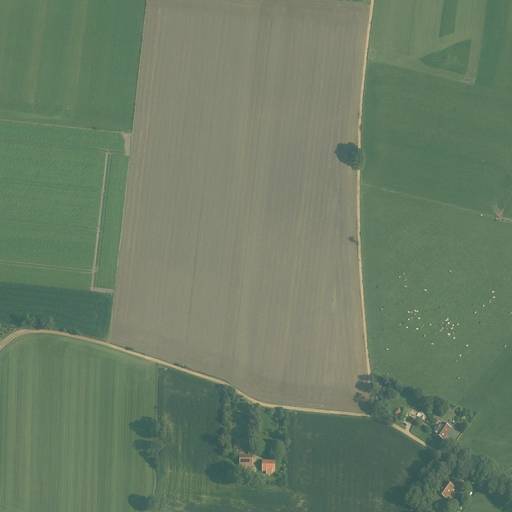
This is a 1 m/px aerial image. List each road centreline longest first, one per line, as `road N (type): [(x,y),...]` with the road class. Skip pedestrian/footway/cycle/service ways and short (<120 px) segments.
road 1 (track): [(375,417),(357,181),(372,0)]
road 2 (track): [(375,417),(272,406),(219,381),(46,330),(26,331),(0,348)]
road 3 (track): [(511,497),(375,417)]
